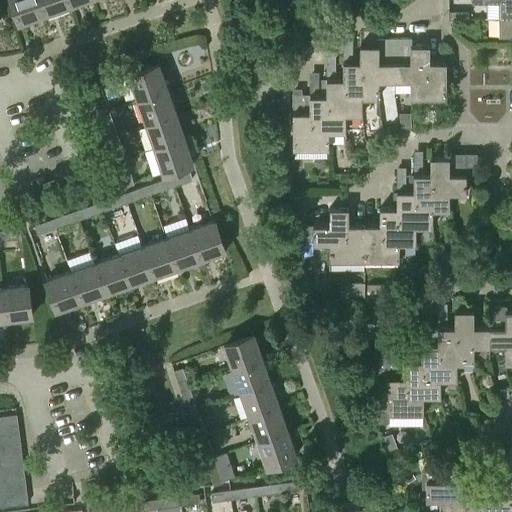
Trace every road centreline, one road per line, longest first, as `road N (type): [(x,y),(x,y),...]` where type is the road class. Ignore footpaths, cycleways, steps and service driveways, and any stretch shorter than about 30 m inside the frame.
road 1 (residential): [(282,74),(348,25),(432,21)]
road 2 (residential): [(379,336),(401,329),(440,289),(511,288)]
road 3 (residential): [(353,192),(419,140),(460,134)]
road 4 (residential): [(460,134),(459,58),(432,21)]
